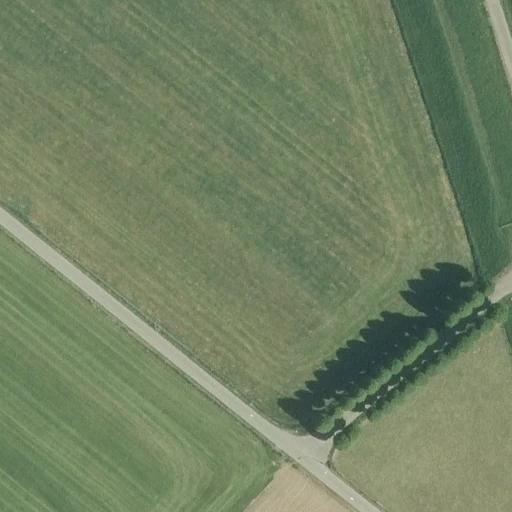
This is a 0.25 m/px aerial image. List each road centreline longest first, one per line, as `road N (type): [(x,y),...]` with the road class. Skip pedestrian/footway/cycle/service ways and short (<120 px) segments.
road 1 (unclassified): [(302,454),(0,215)]
road 2 (unclassified): [(302,454),(511,280)]
road 3 (track): [(511,237),(436,0)]
